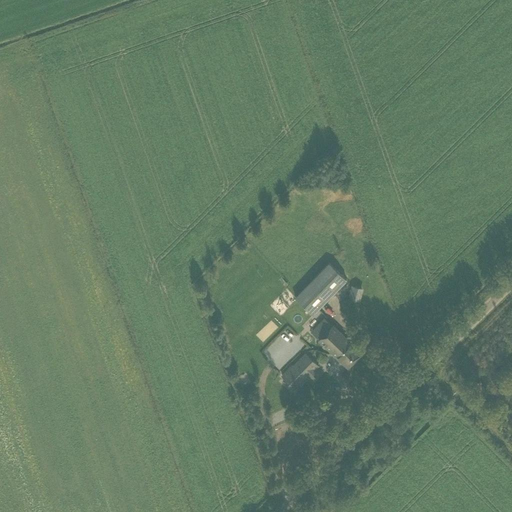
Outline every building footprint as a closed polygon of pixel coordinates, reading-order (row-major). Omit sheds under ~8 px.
[(313,315),(347,280),(328,262),(295,297),(313,315)] [(361,299),(362,286),(352,286),(351,299),(361,299)] [(324,318),(317,326),(323,332),(317,339),(340,360),(347,367),(361,352),(354,345),(324,318)] [(283,377),(280,379),(285,383),(287,381),(295,389),(322,360),(309,347),(282,376),(283,377)] [(242,386),(251,381),(246,372),(237,377),(242,386)]
